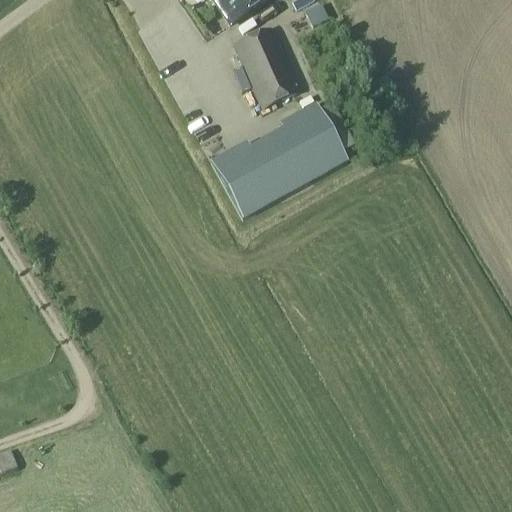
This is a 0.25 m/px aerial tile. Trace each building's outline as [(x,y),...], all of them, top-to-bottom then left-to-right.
[(269,0),(210,0),(229,28),(269,0)] [(320,7),(305,15),(312,29),(327,22),(320,7)] [(232,49),(261,112),(298,95),(272,32),(232,49)] [(246,144),(210,164),(242,222),(347,164),(315,106),(279,126),(282,133),(250,151),(246,144)] [(0,476),(17,471),(10,453),(0,456),(0,476)]
